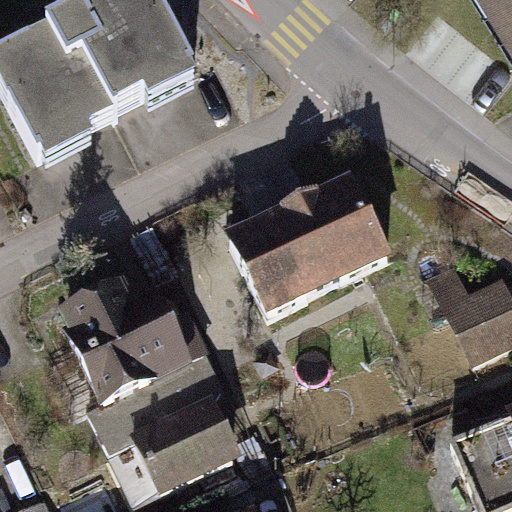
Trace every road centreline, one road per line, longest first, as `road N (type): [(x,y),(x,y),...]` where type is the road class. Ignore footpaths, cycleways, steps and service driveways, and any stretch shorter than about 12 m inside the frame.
road 1 (residential): [(0,272),(368,91)]
road 2 (tertiary): [(511,194),(368,91)]
road 3 (tertiary): [(368,91),(268,0)]
